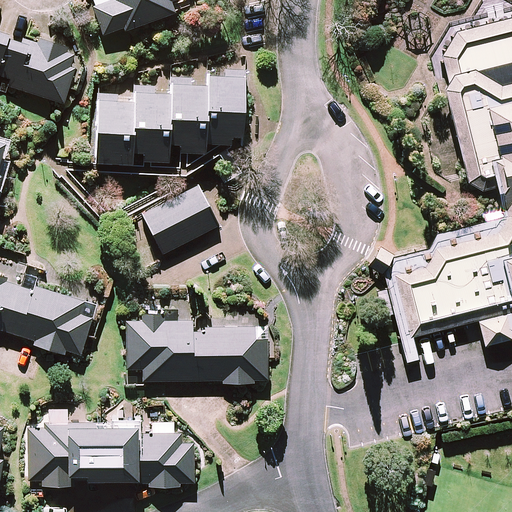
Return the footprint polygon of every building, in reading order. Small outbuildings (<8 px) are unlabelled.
[(91,0),(104,36),(125,29),(126,32),(177,14),(173,2),(178,0),(91,0)] [(386,261),(410,352),(412,351),(407,334),(476,316),(483,341),(511,333),(511,6),(457,21),(438,52),(472,186),(501,178),(510,216),(438,234),(442,247),(386,261)] [(38,45),(11,37),(0,73),(0,76),(10,79),(8,87),(66,104),(76,70),(70,68),(74,56),(68,54),(72,41),(42,32),(38,45)] [(0,73),(11,37),(0,33),(0,73)] [(202,154),(203,145),(227,146),(227,138),(239,138),(242,71),(204,69),(203,87),(168,85),(168,91),(129,89),(129,102),(96,101),(93,165),(129,167),(130,155),(140,155),(139,164),(166,165),(167,146),(177,146),(176,153),(202,154)] [(0,189),(4,177),(0,176),(0,172),(8,144),(0,141),(0,189)] [(219,226),(200,189),(145,217),(164,254),(219,226)] [(0,329),(35,340),(34,345),(66,355),(67,351),(81,356),(97,305),(36,286),(35,289),(0,278),(0,329)] [(221,381),(221,385),(255,384),(255,380),(269,380),(268,328),(207,328),(207,333),(194,333),(194,322),(162,322),(162,315),(139,315),(139,323),(127,323),(127,370),(144,370),(144,382),(221,381)] [(174,434),(174,423),(153,423),(153,427),(103,428),(103,424),(41,424),(41,429),(29,429),(29,481),(42,481),(42,487),(76,486),(76,481),(148,481),(148,487),(181,487),(181,483),(195,483),(195,443),(184,443),(184,434),(174,434)]
